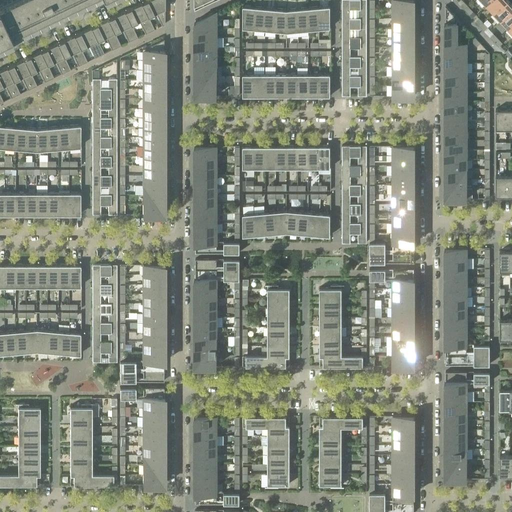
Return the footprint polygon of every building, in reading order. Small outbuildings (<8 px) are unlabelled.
[(7,0),(7,1),(20,28),(29,23),(17,0),(7,0)] [(17,0),(29,23),(38,19),(29,0),(17,0)] [(29,0),(38,19),(47,14),(40,0),(29,0)] [(40,0),(47,14),(66,6),(63,0),(40,0)] [(164,0),(145,0),(142,2),(148,15),(155,12),(162,25),(165,24),(164,0)] [(215,0),(214,0),(194,0),(195,10),(215,0)] [(366,0),(341,0),(342,6),(343,6),(343,10),(342,10),(342,18),(350,18),(350,8),(359,8),(359,18),(367,18),(366,0)] [(392,0),(393,8),(415,8),(414,0),(392,0)] [(491,0),(485,5),(493,13),(506,0),(491,0)] [(506,0),(493,13),(500,21),(511,10),(511,3),(508,0),(506,0)] [(0,9),(10,32),(20,28),(7,1),(1,3),(0,3),(0,9)] [(460,5),(465,10),(469,6),(464,1),(463,3),(462,3),(460,5)] [(142,2),(125,10),(131,23),(139,20),(145,33),(154,29),(148,15),(142,2)] [(243,27),(254,28),(254,6),(243,5),(243,27)] [(330,5),(319,6),(319,28),(331,27),(331,20),(330,20),(330,5)] [(444,22),(444,43),(457,43),(457,18),(446,5),(445,6),(445,22),(444,22)] [(254,28),(265,29),(265,7),(254,6),(254,28)] [(319,6),(308,7),(308,29),(319,28),(319,6)] [(469,6),(465,10),(469,15),(472,13),(471,12),(473,11),(469,6)] [(265,29),(276,30),(276,8),(265,7),(265,29)] [(308,7),(297,8),(297,30),(308,29),(308,7)] [(276,30),(286,31),(286,9),(276,8),(276,30)] [(286,9),(286,31),(297,30),(297,8),(286,9)] [(393,8),(393,18),(415,18),(415,8),(393,8)] [(0,33),(1,36),(10,32),(0,9),(0,33)] [(125,10),(108,18),(114,31),(122,28),(128,41),(138,37),(131,23),(125,10)] [(511,10),(500,21),(507,29),(511,24),(511,10)] [(194,21),(195,27),(216,27),(216,11),(195,21),(194,21)] [(475,21),(479,26),(483,22),(479,17),(477,19),(477,18),(475,21)] [(108,18),(91,26),(98,39),(105,36),(111,49),(121,45),(114,31),(108,18)] [(342,29),(342,37),(350,37),(350,27),(359,27),(359,37),(367,37),(367,18),(359,18),(350,18),(342,18),(342,25),(343,25),(343,29),(342,29)] [(393,18),(393,27),(415,27),(415,18),(393,18)] [(483,22),(479,26),(484,31),(486,28),(488,27),(483,22)] [(91,26),(74,34),(81,47),(88,44),(95,57),(104,53),(98,39),(91,26)] [(195,27),(195,37),(216,37),(216,27),(195,27)] [(393,27),(393,37),(415,37),(415,27),(393,27)] [(465,34),(470,39),(474,36),(469,31),(465,34)] [(489,37),(494,42),(498,38),(493,33),(492,34),(489,37)] [(74,34),(58,42),(64,55),(71,52),(78,65),(87,61),(81,47),(74,34)] [(474,36),(470,39),(475,44),(479,41),(474,36)] [(195,37),(195,46),(216,47),(216,37),(195,37)] [(342,48),(342,56),(350,56),(350,47),(359,47),(359,56),(367,56),(367,37),(359,37),(350,37),(342,37),(342,45),(343,45),(343,48),(342,48)] [(393,37),(393,47),(415,47),(415,37),(393,37)] [(143,48),(143,59),(165,59),(165,58),(164,58),(164,38),(143,48)] [(498,38),(494,42),(499,47),(501,44),(502,43),(498,38)] [(58,42),(41,50),(47,63),(55,60),(61,73),(70,69),(64,55),(58,42)] [(444,43),(444,53),(466,53),(466,43),(457,43),(444,43)] [(195,46),(195,56),(216,56),(216,47),(195,46)] [(393,47),(393,56),(415,56),(415,47),(393,47)] [(41,50),(24,58),(30,71),(38,68),(44,81),(54,77),(47,63),(41,50)] [(444,53),(444,62),(466,62),(466,53),(444,53)] [(195,56),(195,66),(216,66),(216,56),(195,56)] [(342,67),(342,75),(350,75),(350,66),(359,66),(359,75),(367,75),(367,56),(359,56),(350,56),(342,56),(342,64),(343,64),(343,67),(342,67)] [(393,56),(393,66),(415,66),(415,56),(393,56)] [(24,58),(7,66),(14,79),(21,76),(28,89),(37,85),(30,71),(24,58)] [(143,59),(143,69),(165,69),(165,59),(143,59)] [(444,62),(444,72),(466,72),(466,62),(444,62)] [(7,66),(0,69),(0,85),(4,84),(11,97),(20,93),(14,79),(7,66)] [(195,66),(195,75),(216,75),(216,66),(195,66)] [(393,66),(393,75),(415,75),(415,66),(393,66)] [(143,69),(143,78),(165,78),(165,69),(143,69)] [(444,72),(444,82),(466,82),(466,72),(444,72)] [(254,94),(254,73),(243,73),(243,95),(250,95),(250,94),(254,94)] [(265,73),(254,73),(254,94),(258,94),(258,95),(265,95),(265,73)] [(276,73),(265,73),(265,95),(271,95),(271,94),(276,94),(276,73)] [(286,73),(276,73),(276,94),(280,94),(280,95),(286,95),(286,73)] [(297,73),(286,73),(286,95),(293,95),(293,94),(297,94),(297,73)] [(308,73),(297,73),(297,94),(301,94),(301,95),(308,95),(308,73)] [(319,73),(308,73),(308,95),(315,95),(315,94),(319,94),(319,73)] [(331,73),(319,73),(319,94),(323,94),(323,95),(330,95),(330,81),(331,81),(331,73)] [(195,75),(195,85),(216,85),(216,75),(195,75)] [(350,75),(342,75),(342,83),(343,83),(343,86),(342,86),(342,95),(350,95),(350,86),(358,86),(358,95),(367,95),(367,75),(359,75),(350,75)] [(393,75),(393,85),(415,85),(415,75),(393,75)] [(92,90),(92,98),(117,98),(117,78),(108,78),(108,88),(100,88),(100,78),(92,78),(92,87),(93,87),(93,90),(92,90)] [(143,78),(143,88),(165,88),(165,78),(143,78)] [(444,82),(445,91),(466,91),(466,82),(444,82)] [(216,85),(195,85),(195,95),(216,95),(216,85)] [(415,85),(393,85),(393,95),(414,95),(415,95),(415,85)] [(143,88),(143,98),(165,98),(165,88),(143,88)] [(445,91),(445,101),(466,101),(466,91),(445,91)] [(92,109),(92,117),(100,117),(100,107),(110,107),(110,117),(117,117),(117,98),(92,98),(92,105),(93,105),(93,109),(92,109)] [(143,98),(143,107),(165,107),(165,98),(143,98)] [(445,101),(445,110),(466,110),(466,101),(445,101)] [(496,129),(506,129),(506,109),(506,106),(501,106),(501,109),(496,109),(496,129)] [(143,107),(143,117),(165,117),(165,107),(143,107)] [(445,110),(445,120),(466,120),(466,110),(445,110)] [(92,128),(92,136),(100,136),(100,127),(110,127),(110,136),(117,136),(117,117),(110,117),(100,117),(92,117),(92,125),(93,125),(93,128),(92,128)] [(143,117),(143,126),(165,126),(165,117),(143,117)] [(445,120),(445,130),(466,130),(466,120),(445,120)] [(80,124),(69,125),(69,147),(81,146),(81,138),(80,138),(80,124)] [(4,147),(15,148),(15,126),(4,125),(4,147)] [(69,125),(58,126),(58,148),(69,147),(69,125)] [(15,148),(26,149),(26,127),(15,126),(15,148)] [(58,126),(47,127),(47,149),(58,148),(58,126)] [(143,126),(143,136),(165,136),(165,126),(143,126)] [(26,127),(26,149),(36,150),(36,128),(26,127)] [(47,127),(36,128),(36,150),(47,149),(47,127)] [(445,130),(445,140),(466,140),(466,130),(445,130)] [(92,147),(92,156),(100,156),(100,146),(110,146),(110,156),(117,156),(117,136),(110,136),(100,136),(92,136),(92,144),(93,144),(93,147),(92,147)] [(143,136),(143,146),(165,146),(165,136),(143,136)] [(445,140),(445,149),(466,149),(466,140),(445,140)] [(195,145),(195,155),(216,155),(216,145),(195,145)] [(254,167),(254,146),(250,146),(250,145),(243,145),(243,167),(254,167)] [(258,146),(254,146),(254,167),(265,167),(265,145),(258,145),(258,146)] [(271,145),(265,145),(265,167),(276,167),(276,146),(271,146),(271,145)] [(280,146),(276,146),(276,167),(286,167),(286,145),(280,145),(280,146)] [(293,145),(286,145),(286,167),(297,167),(297,146),(293,146),(293,145)] [(301,146),(297,146),(297,167),(308,167),(308,145),(301,145),(301,146)] [(314,145),(308,145),(308,167),(319,167),(319,146),(314,146),(314,145)] [(323,146),(319,146),(319,167),(331,167),(331,159),(330,159),(330,145),(323,145),(323,146)] [(342,157),(342,165),(350,165),(350,155),(359,155),(359,165),(367,165),(367,145),(342,145),(342,153),(343,153),(343,157),(342,157)] [(393,145),(393,155),(415,155),(415,145),(414,145),(393,145)] [(143,146),(143,156),(165,156),(165,146),(143,146)] [(445,149),(445,159),(466,159),(466,149),(445,149)] [(195,155),(195,165),(216,165),(216,155),(195,155)] [(393,155),(393,165),(415,165),(415,155),(393,155)] [(92,167),(92,175),(100,175),(100,165),(110,165),(110,175),(117,175),(117,156),(110,156),(100,156),(92,156),(92,163),(93,163),(93,167),(92,167)] [(143,156),(143,165),(165,165),(165,156),(143,156)] [(445,159),(445,168),(466,168),(466,159),(445,159)] [(143,165),(143,175),(165,175),(165,165),(143,165)] [(195,165),(195,175),(216,175),(216,165),(195,165)] [(342,165),(342,173),(343,173),(343,176),(342,176),(342,184),(350,184),(367,184),(367,165),(359,165),(350,165),(342,165)] [(393,165),(393,175),(415,175),(415,165),(393,165)] [(445,168),(445,178),(466,178),(466,168),(445,168)] [(92,186),(92,194),(100,194),(100,184),(110,184),(110,194),(117,194),(117,175),(110,175),(100,175),(92,175),(92,182),(93,182),(93,186),(92,186)] [(143,175),(143,184),(165,184),(165,175),(143,175)] [(195,175),(195,184),(216,184),(216,175),(195,175)] [(393,175),(393,184),(415,184),(415,175),(393,175)] [(506,198),(506,195),(506,175),(496,175),(496,195),(501,195),(501,198),(506,198)] [(445,178),(445,188),(466,188),(466,178),(445,178)] [(143,184),(143,194),(165,194),(165,184),(143,184)] [(195,184),(195,194),(216,194),(216,184),(195,184)] [(342,195),(342,203),(350,203),(350,194),(359,194),(359,203),(367,203),(367,184),(342,184),(342,192),(343,192),(343,195),(342,195)] [(393,184),(393,194),(415,194),(415,184),(393,184)] [(466,188),(445,188),(444,198),(445,198),(466,198),(466,188)] [(15,192),(4,192),(4,213),(8,213),(8,214),(15,214),(15,192)] [(26,192),(15,192),(15,214),(21,214),(21,213),(26,213),(26,192)] [(36,192),(26,192),(26,213),(30,213),(30,214),(36,214),(36,192)] [(47,192),(36,192),(36,214),(43,214),(43,213),(47,213),(47,192)] [(58,192),(47,192),(47,213),(51,213),(51,214),(58,214),(58,192)] [(69,192),(58,192),(58,214),(65,214),(65,213),(69,213),(69,192)] [(81,192),(69,192),(69,213),(73,213),(73,214),(80,214),(80,200),(81,200),(81,192)] [(117,194),(110,194),(100,194),(92,194),(92,202),(93,202),(93,205),(92,205),(92,214),(100,214),(100,204),(108,204),(108,214),(117,214),(117,194)] [(143,194),(143,204),(165,204),(165,194),(143,194)] [(195,194),(195,203),(216,203),(216,194),(195,194)] [(393,194),(393,203),(415,203),(415,194),(393,194)] [(195,203),(195,213),(221,213),(221,203),(216,203),(195,203)] [(342,214),(342,223),(367,223),(367,203),(359,203),(350,203),(342,203),(342,211),(343,211),(343,214),(342,214)] [(393,203),(393,213),(415,213),(415,208),(415,203),(393,203)] [(165,204),(143,204),(143,214),(164,214),(165,214),(165,204)] [(276,232),(286,231),(286,209),(276,210),(276,232)] [(286,231),(297,232),(297,210),(286,209),(286,231)] [(265,233),(276,232),(276,210),(265,211),(265,233)] [(297,232),(308,233),(308,211),(297,210),(297,232)] [(254,234),(265,233),(265,211),(254,212),(254,234)] [(308,233),(319,234),(319,212),(308,211),(308,233)] [(243,235),(254,234),(254,212),(243,213),(243,235)] [(319,212),(319,234),(330,235),(330,221),(331,221),(331,213),(319,212)] [(195,223),(216,223),(222,223),(222,213),(221,213),(195,213),(195,223)] [(393,213),(393,223),(415,223),(415,213),(393,213)] [(195,223),(195,232),(216,232),(216,223),(195,223)] [(367,223),(342,223),(342,230),(343,230),(343,234),(342,234),(342,242),(350,242),(350,233),(358,233),(358,242),(367,242),(367,223)] [(393,223),(393,232),(415,232),(415,223),(393,223)] [(195,232),(195,242),(216,242),(216,232),(195,232)] [(393,232),(393,242),(414,242),(414,243),(415,243),(415,232),(393,232)] [(216,242),(195,242),(195,243),(195,252),(240,252),(240,241),(224,241),(224,249),(216,249),(216,242)] [(370,241),(370,252),(414,252),(414,243),(414,242),(393,242),(393,249),(385,249),(385,241),(370,241)] [(444,247),(444,258),(466,258),(466,247),(445,247),(444,247)] [(510,250),(510,248),(505,248),(505,250),(500,250),(500,270),(500,274),(510,274),(510,270),(510,250)] [(414,252),(370,252),(370,262),(414,262),(414,252)] [(195,258),(195,268),(240,269),(240,258),(224,258),(224,266),(216,266),(216,258),(195,258)] [(444,258),(444,268),(466,268),(466,258),(444,258)] [(4,286),(15,286),(15,264),(8,264),(8,265),(4,265),(4,286)] [(15,286),(26,286),(26,265),(21,265),(21,264),(15,264),(15,286)] [(26,286),(36,286),(36,264),(30,264),(30,265),(26,265),(26,286)] [(36,286),(47,286),(47,265),(43,265),(43,264),(36,264),(36,286)] [(47,286),(58,286),(58,264),(51,264),(51,265),(47,265),(47,286)] [(58,286),(69,286),(69,265),(65,265),(65,264),(58,264),(58,286)] [(69,265),(69,286),(81,286),(81,278),(80,278),(80,264),(73,264),(73,265),(69,265)] [(92,276),(92,284),(117,284),(117,264),(92,264),(92,272),(93,272),(93,276),(92,276)] [(143,264),(143,274),(165,274),(165,264),(164,264),(143,264)] [(195,268),(195,277),(195,278),(216,278),(216,279),(240,279),(240,269),(195,268)] [(369,279),(393,279),(393,278),(414,278),(414,277),(414,268),(393,268),(393,276),(385,276),(385,268),(369,268),(369,279)] [(444,268),(445,277),(466,277),(466,268),(444,268)] [(143,274),(143,284),(165,284),(165,274),(143,274)] [(194,277),(195,288),(216,288),(216,279),(216,278),(195,278),(195,277),(194,277)] [(393,279),(393,288),(414,288),(415,277),(414,277),(414,278),(393,278),(393,279)] [(445,277),(445,287),(466,287),(466,277),(445,277)] [(92,294),(92,303),(117,303),(117,284),(92,284),(92,291),(93,291),(93,294),(92,294)] [(143,284),(143,293),(165,293),(165,284),(143,284)] [(268,285),(268,297),(290,297),(290,287),(278,287),(278,284),(265,284),(265,285),(268,285)] [(319,287),(319,297),(342,297),(341,285),(344,285),(344,284),(331,284),(331,287),(319,287)] [(445,287),(445,296),(466,296),(466,287),(445,287)] [(195,288),(195,297),(216,297),(216,288),(195,288)] [(393,288),(393,297),(415,297),(414,288),(393,288)] [(143,293),(143,303),(165,303),(165,293),(143,293)] [(466,296),(445,296),(445,304),(445,306),(466,306),(472,305),(472,296),(466,296)] [(195,297),(195,307),(216,307),(216,297),(195,297)] [(268,297),(268,307),(289,307),(289,303),(290,303),(290,297),(268,297)] [(320,303),(320,307),(342,307),(342,297),(319,297),(319,303),(320,303)] [(393,297),(393,307),(415,307),(415,297),(393,297)] [(92,312),(92,322),(117,322),(117,303),(92,303),(92,309),(93,309),(93,312),(92,312)] [(143,303),(143,312),(165,312),(165,303),(143,303)] [(445,306),(445,316),(466,316),(466,306),(445,306)] [(195,307),(195,317),(216,317),(216,307),(195,307)] [(268,307),(268,317),(290,317),(290,311),(289,311),(289,307),(268,307)] [(319,311),(319,317),(342,317),(342,307),(320,307),(320,311),(319,311)] [(393,307),(393,317),(415,317),(415,307),(393,307)] [(143,312),(143,322),(165,322),(165,312),(143,312)] [(445,316),(445,325),(466,325),(466,316),(445,316)] [(195,317),(195,326),(216,326),(216,317),(195,317)] [(268,317),(268,326),(289,326),(289,322),(290,322),(290,317),(268,317)] [(320,322),(320,326),(342,326),(342,317),(319,317),(319,322),(320,322)] [(393,317),(393,326),(415,326),(415,317),(393,317)] [(510,341),(510,339),(510,319),(500,319),(500,339),(505,339),(505,341),(510,341)] [(92,332),(92,341),(117,341),(117,322),(92,322),(92,329),(93,329),(93,332),(92,332)] [(143,322),(143,332),(165,332),(165,322),(143,322)] [(445,325),(445,335),(466,335),(466,325),(445,325)] [(195,326),(195,336),(216,336),(216,326),(195,326)] [(268,326),(268,336),(290,336),(290,330),(289,330),(289,326),(268,326)] [(319,330),(319,336),(342,336),(342,326),(320,326),(320,330),(319,330)] [(393,326),(393,335),(415,335),(415,326),(393,326)] [(36,328),(26,329),(26,351),(36,350),(36,328)] [(47,329),(36,328),(36,350),(47,351),(47,329)] [(26,329),(15,330),(15,352),(26,351),(26,329)] [(58,330),(47,329),(47,351),(58,352),(58,330)] [(15,330),(4,331),(4,353),(15,352),(15,330)] [(69,331),(58,330),(58,352),(69,353),(69,331)] [(81,332),(69,331),(69,353),(80,354),(80,339),(81,339),(81,332)] [(143,332),(143,341),(165,341),(165,332),(143,332)] [(393,335),(393,345),(415,345),(415,335),(393,335)] [(445,345),(445,344),(467,344),(466,335),(445,335),(445,345)] [(195,336),(195,345),(216,345),(216,336),(195,336)] [(268,336),(268,345),(289,345),(289,341),(290,341),(290,336),(268,336)] [(320,341),(320,345),(342,345),(342,336),(319,336),(319,341),(320,341)] [(117,341),(92,341),(92,348),(93,348),(93,352),(92,352),(92,361),(101,361),(100,351),(108,351),(108,361),(117,361),(117,341)] [(143,341),(143,351),(165,351),(165,341),(143,341)] [(466,354),(473,354),(490,354),(490,344),(474,344),(474,351),(467,351),(467,344),(445,344),(445,345),(445,354),(466,354)] [(195,345),(195,355),(216,355),(216,345),(195,345)] [(268,345),(268,354),(290,354),(290,350),(289,350),(289,345),(268,345)] [(319,350),(319,354),(342,354),(342,345),(320,345),(320,350),(319,350)] [(393,345),(393,355),(415,355),(415,345),(393,345)] [(143,351),(143,361),(164,361),(165,361),(165,351),(143,351)] [(243,365),(266,365),(266,354),(248,354),(243,354),(243,365)] [(266,354),(266,365),(290,365),(290,354),(268,354),(266,354)] [(343,354),(342,354),(319,354),(319,365),(343,365),(343,354)] [(362,354),(343,354),(343,365),(367,365),(367,354),(362,354)] [(466,354),(445,354),(445,364),(490,364),(490,354),(473,354),(473,361),(466,361),(466,354)] [(216,355),(195,355),(195,365),(216,365),(216,355)] [(415,355),(393,355),(393,365),(414,365),(415,365),(415,355)] [(120,360),(120,370),(164,370),(164,361),(143,361),(143,368),(135,368),(135,360),(120,360)] [(164,370),(120,370),(120,380),(164,380),(164,370)] [(445,371),(445,380),(445,381),(466,381),(466,382),(490,382),(490,371),(474,371),(474,379),(466,379),(466,371),(445,371)] [(445,380),(445,391),(466,391),(466,382),(466,381),(445,381),(445,380)] [(120,397),(143,397),(165,397),(165,396),(164,396),(164,386),(143,386),(143,394),(135,394),(135,386),(120,386),(120,397)] [(510,413),(510,389),(510,386),(505,386),(505,389),(500,389),(500,409),(510,409),(510,413)] [(466,391),(445,391),(445,400),(466,400),(473,400),(473,391),(466,391)] [(143,397),(143,406),(165,406),(165,397),(143,397)] [(445,400),(445,410),(466,410),(466,400),(445,400)] [(17,403),(17,416),(40,416),(40,406),(28,406),(28,403),(17,403)] [(70,406),(70,416),(92,416),(92,403),(81,403),(81,406),(70,406)] [(143,406),(143,416),(165,416),(165,406),(143,406)] [(445,410),(445,420),(466,420),(466,410),(445,410)] [(195,415),(195,425),(216,425),(216,415),(195,415)] [(243,426),(266,426),(266,415),(243,415),(243,426)] [(266,426),(268,426),(268,425),(290,425),(290,415),(266,415),(266,426)] [(320,415),(320,425),(342,425),(342,426),(343,426),(343,415),(320,415)] [(367,415),(343,415),(343,426),(367,426),(367,415)] [(393,415),(393,425),(415,425),(415,415),(414,415),(393,415)] [(17,416),(17,426),(39,426),(39,421),(40,421),(40,416),(17,416)] [(71,421),(71,426),(92,426),(92,416),(70,416),(70,421),(71,421)] [(143,416),(143,426),(165,426),(165,416),(143,416)] [(445,420),(445,429),(466,429),(466,420),(445,420)] [(195,425),(195,435),(216,435),(216,425),(195,425)] [(268,426),(268,435),(290,435),(290,430),(289,430),(289,427),(290,427),(290,425),(268,425),(268,426)] [(319,430),(320,435),(342,435),(342,426),(342,425),(320,425),(319,427),(320,427),(320,430),(319,430)] [(393,425),(393,435),(415,435),(415,425),(393,425)] [(17,426),(17,435),(40,435),(40,430),(39,430),(39,426),(17,426)] [(70,430),(70,435),(92,435),(92,426),(71,426),(71,430),(70,430)] [(143,426),(143,435),(165,435),(165,426),(143,426)] [(445,429),(445,439),(466,439),(466,429),(445,429)] [(17,435),(18,445),(39,445),(39,440),(40,440),(40,435),(17,435)] [(71,440),(71,445),(92,445),(92,435),(70,435),(70,440),(71,440)] [(143,435),(143,445),(165,445),(165,435),(143,435)] [(195,435),(195,445),(216,445),(216,435),(195,435)] [(268,435),(268,445),(289,445),(289,440),(290,440),(290,435),(268,435)] [(320,440),(320,445),(342,445),(342,435),(320,435),(319,440),(320,440)] [(393,435),(393,445),(415,445),(415,435),(393,435)] [(445,439),(445,448),(466,448),(466,439),(445,439)] [(18,445),(18,454),(40,454),(40,449),(39,449),(39,445),(18,445)] [(70,449),(70,454),(92,454),(92,445),(71,445),(71,449),(70,449)] [(143,445),(143,454),(165,454),(165,445),(143,445)] [(195,445),(195,454),(216,454),(216,445),(195,445)] [(268,445),(268,454),(290,454),(290,449),(289,449),(289,445),(268,445)] [(319,449),(319,454),(342,454),(342,445),(320,445),(320,449),(319,449)] [(393,445),(393,454),(415,454),(415,445),(393,445)] [(466,448),(445,448),(445,458),(466,458),(472,458),(472,449),(466,448)] [(18,454),(18,464),(39,464),(39,460),(40,460),(40,454),(18,454)] [(71,460),(71,464),(92,464),(92,454),(70,454),(70,460),(71,460)] [(143,454),(143,464),(165,464),(165,454),(143,454)] [(195,454),(195,464),(216,464),(216,454),(195,454)] [(268,454),(268,464),(289,464),(289,460),(290,460),(290,454),(268,454)] [(320,460),(320,464),(342,464),(342,454),(319,454),(319,459),(320,460)] [(393,454),(393,464),(415,464),(415,454),(393,454)] [(510,475),(510,455),(500,455),(500,475),(505,475),(505,478),(510,478),(510,475)] [(445,458),(445,468),(466,468),(466,458),(445,458)] [(18,473),(16,473),(16,474),(40,474),(40,468),(39,468),(39,464),(18,464),(18,473)] [(70,468),(70,474),(93,474),(93,473),(92,473),(92,464),(71,464),(71,468),(70,468)] [(143,464),(143,474),(165,474),(165,464),(143,464)] [(195,464),(195,473),(216,473),(216,464),(195,464)] [(268,464),(268,473),(290,473),(290,468),(289,468),(289,464),(268,464)] [(319,468),(319,473),(342,473),(342,464),(320,464),(320,468),(319,468)] [(393,464),(393,473),(415,473),(415,464),(393,464)] [(466,468),(445,468),(445,478),(466,478),(466,468)] [(0,483),(16,484),(16,474),(16,473),(0,472),(0,483)] [(93,473),(93,474),(93,484),(117,484),(117,473),(112,473),(93,473)] [(195,473),(195,483),(216,483),(216,473),(195,473)] [(290,473),(268,473),(268,487),(278,487),(278,484),(290,484),(290,473)] [(342,473),(319,473),(319,484),(331,484),(331,487),(342,487),(342,473)] [(393,473),(393,483),(415,483),(415,473),(393,473)] [(40,474),(16,474),(16,484),(40,484),(40,474)] [(93,474),(70,474),(70,484),(93,484),(93,474)] [(165,474),(143,474),(143,484),(164,484),(165,484),(165,474)] [(195,483),(195,493),(216,492),(216,483),(195,483)] [(393,483),(393,493),(414,492),(414,493),(415,493),(415,483),(393,483)] [(216,492),(195,493),(195,503),(239,503),(239,492),(224,492),(224,499),(216,499),(216,492)] [(370,492),(370,502),(414,502),(414,493),(414,492),(393,493),(393,499),(385,499),(385,492),(370,492)] [(413,511),(414,502),(370,502),(369,511),(413,511)]
